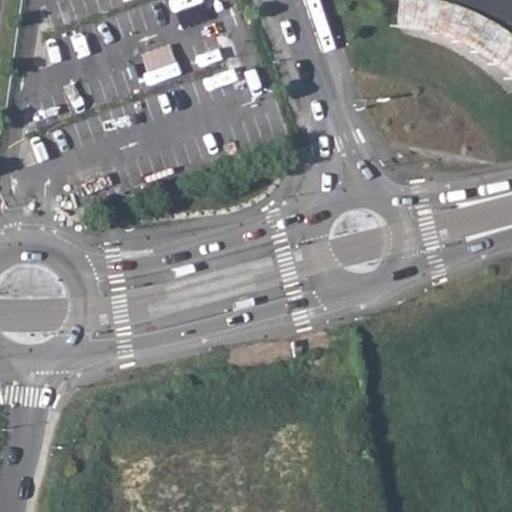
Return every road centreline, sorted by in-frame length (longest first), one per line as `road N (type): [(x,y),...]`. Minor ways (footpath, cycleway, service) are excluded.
road 1 (tertiary): [(82,315),(314,257)]
road 2 (residential): [(347,193),(339,142),(288,0)]
road 3 (tertiary): [(7,511),(30,356)]
road 4 (tertiary): [(82,315),(82,288),(56,256),(28,249),(0,259)]
road 5 (tertiary): [(314,257),(333,277),(361,283),(386,272),(401,236)]
